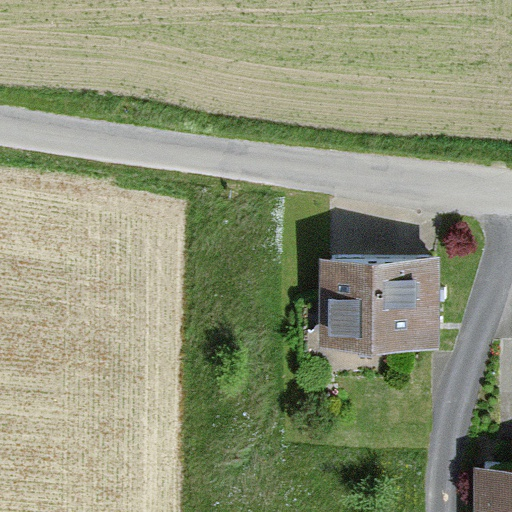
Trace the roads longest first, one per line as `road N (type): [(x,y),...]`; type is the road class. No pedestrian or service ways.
road 1 (unclassified): [(0,127),(511,194)]
road 2 (residential): [(511,224),(449,421),(441,511)]
